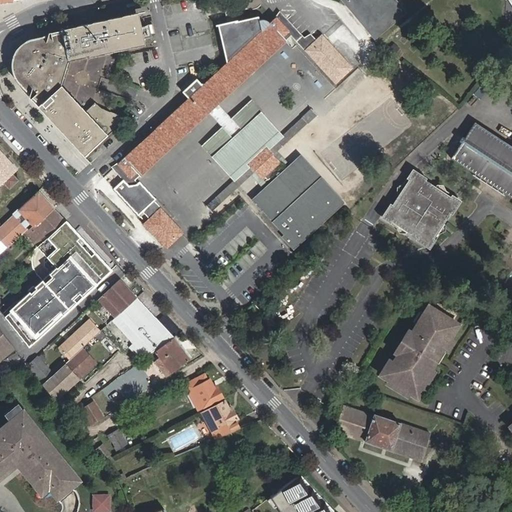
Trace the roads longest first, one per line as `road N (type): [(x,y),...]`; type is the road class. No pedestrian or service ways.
road 1 (unknown): [(94,431),(223,350),(234,293),(275,255),(244,221),(189,265),(134,255)]
road 2 (unknown): [(283,415),(325,296),(379,201),(422,152),(506,91)]
road 3 (secondary): [(373,511),(134,255)]
road 4 (secondary): [(134,255),(0,105)]
road 5 (residential): [(0,370),(31,352),(134,255)]
